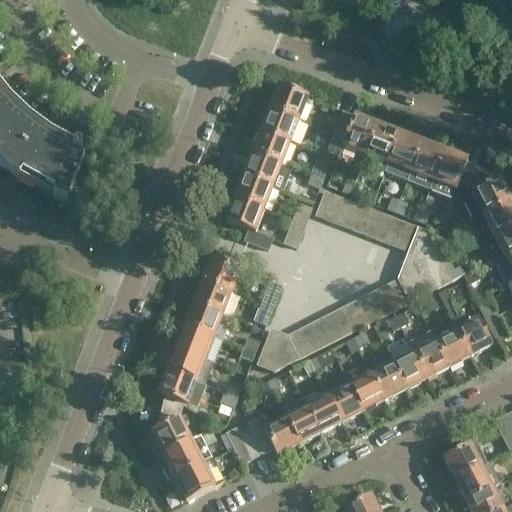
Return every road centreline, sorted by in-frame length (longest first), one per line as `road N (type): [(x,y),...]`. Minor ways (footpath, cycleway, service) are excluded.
road 1 (residential): [(511,135),(239,30)]
road 2 (residential): [(53,507),(138,286)]
road 3 (residential): [(139,61),(118,102),(103,108),(28,59),(8,0)]
road 4 (residential): [(138,286),(216,90)]
road 5 (residential): [(0,253),(12,235),(138,286)]
road 6 (residential): [(270,511),(394,447)]
road 7 (residential): [(394,447),(511,386)]
